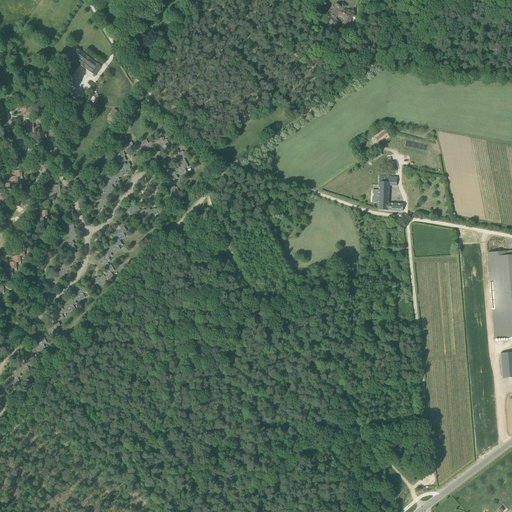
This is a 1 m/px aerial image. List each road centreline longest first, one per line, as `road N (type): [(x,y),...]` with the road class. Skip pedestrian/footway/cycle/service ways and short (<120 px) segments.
road 1 (track): [(0,441),(207,196)]
road 2 (track): [(413,491),(430,450),(408,219)]
road 3 (track): [(350,414),(257,305),(207,196)]
road 4 (track): [(89,0),(134,84),(205,151),(237,165)]
road 5 (track): [(69,361),(230,503)]
road 6 (track): [(383,59),(237,165)]
road 7 (track): [(237,165),(408,219)]
road 8 (residential): [(86,232),(82,267),(0,367)]
road 9 (track): [(350,414),(219,511)]
road 10 (track): [(383,59),(443,31),(511,13)]
